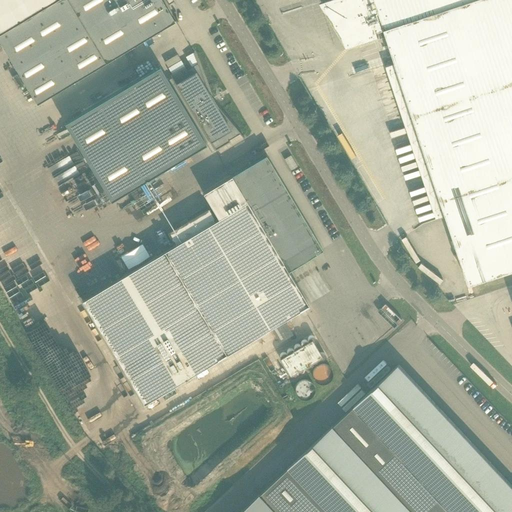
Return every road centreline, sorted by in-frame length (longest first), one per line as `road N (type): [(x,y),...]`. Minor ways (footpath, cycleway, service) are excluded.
road 1 (unclassified): [(222,0),(372,253),(511,394)]
road 2 (unknown): [(261,64),(308,53),(335,67),(398,212),(381,263)]
road 3 (unknown): [(58,259),(296,124)]
road 4 (unknown): [(58,259),(115,419),(142,418),(195,388)]
road 5 (unknown): [(225,3),(81,97),(12,129)]
road 6 (track): [(0,328),(83,458),(131,511)]
road 7 (unknown): [(12,129),(58,259)]
